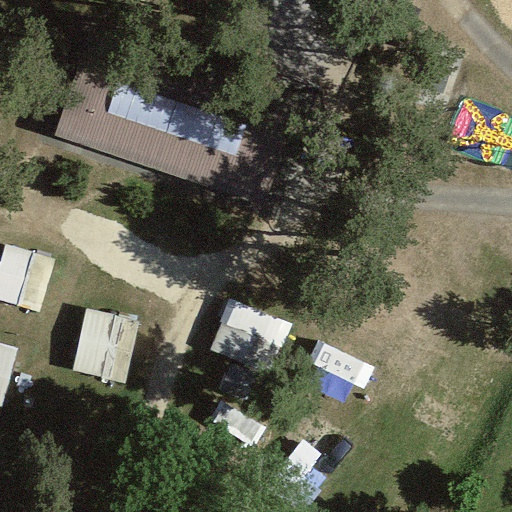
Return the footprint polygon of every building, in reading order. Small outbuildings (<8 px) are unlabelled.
[(154,170),(259,207),(295,107),(90,34),(54,134),(154,170)] [(0,289),(47,300),(57,257),(0,243),(0,289)] [(237,295),(220,341),(273,360),(289,315),(237,295)] [(134,366),(144,313),(90,303),(80,357),(134,366)] [(0,394),(10,397),(22,341),(0,336),(0,394)] [(460,351),(433,393),(471,416),(497,374),(460,351)]
